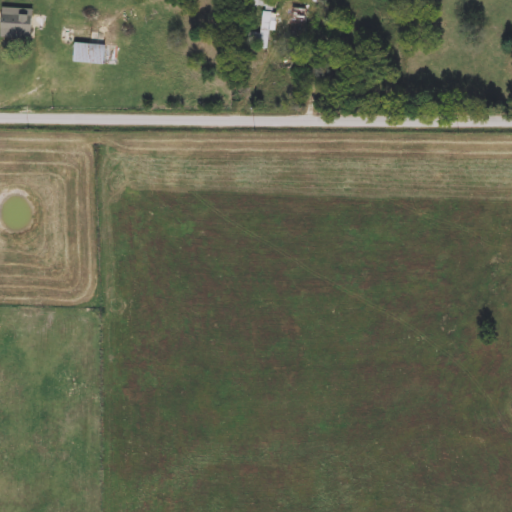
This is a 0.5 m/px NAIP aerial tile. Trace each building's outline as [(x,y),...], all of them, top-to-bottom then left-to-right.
[(277,0),(273,0),(251,0),(251,5),(276,8),(277,0)] [(306,7),(306,36),(291,36),(292,7),(306,7)] [(258,48),(258,40),(250,40),(250,33),(262,33),(262,11),(270,11),(270,48),(258,48)] [(8,39),(8,18),(32,18),(32,39),(8,39)] [(106,30),(106,63),(75,63),(75,30),(106,30)]
